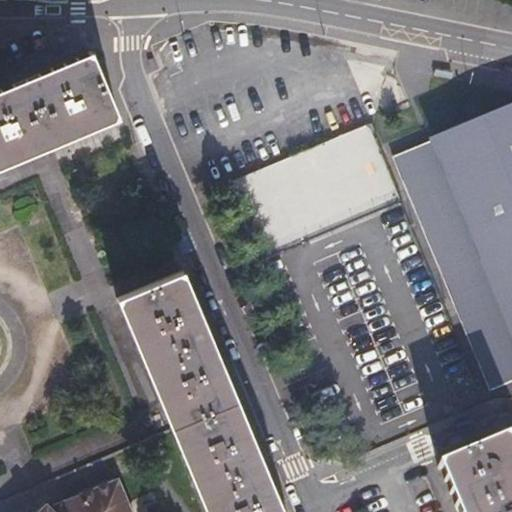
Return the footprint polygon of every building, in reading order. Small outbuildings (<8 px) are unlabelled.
[(0,162),(9,159),(12,157),(21,154),(24,152),(34,148),(37,147),(46,143),(50,142),(59,138),(62,136),(71,133),(74,131),(84,127),(87,126),(96,122),(100,121),(115,114),(87,48),(83,50),(71,55),(68,56),(62,58),(59,60),(56,61),(47,65),(43,66),(35,70),(31,71),(27,73),(21,76),(17,77),(13,79),(9,81),(5,82),(0,84),(0,162)] [(511,103),(394,152),(489,385),(511,375),(511,103)] [(372,129),(228,173),(253,253),(397,209),(372,129)] [(180,269),(114,296),(115,300),(120,311),(121,315),(125,323),(126,327),(130,336),(132,339),(135,349),(137,352),(141,362),(142,365),(146,374),(147,377),(151,387),(153,390),(157,400),(158,403),(162,412),(163,415),(167,425),(169,428),(169,429),(172,437),(174,440),(178,450),(179,453),(183,462),(184,466),(188,475),(190,479),(193,488),(195,491),(199,500),(200,503),(203,511),(281,511),(280,509),(277,500),(275,497),(274,494),(272,488),(270,485),(267,476),(265,473),(261,462),(260,459),(256,450),(254,447),(253,443),(250,437),(249,434),(245,425),(244,422),(240,413),(239,409),(235,401),(234,397),(230,388),(228,384),(225,376),(223,372),(219,362),(218,359),(217,356),(214,350),(213,347),(209,338),(208,334),(203,324),(202,321),(198,312),(197,308),(196,306),(193,299),(192,296),(188,287),(187,284),(182,272),(180,269)] [(511,511),(511,449),(508,441),(507,437),(436,466),(438,469),(442,480),(443,483),(447,493),(448,496),(452,505),(454,509),(454,510),(455,511),(511,511)] [(41,503),(31,511),(129,511),(125,501),(116,481),(46,509),(41,503)]
